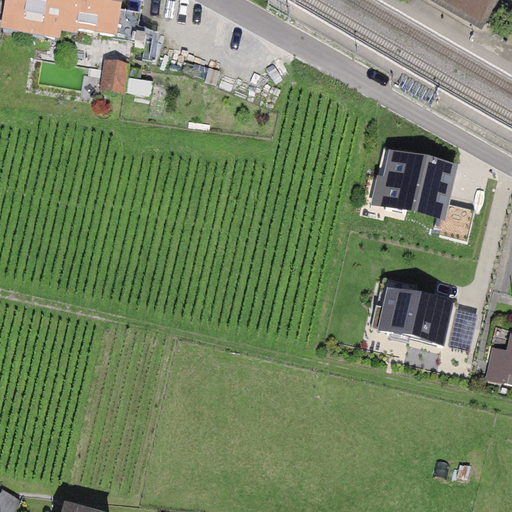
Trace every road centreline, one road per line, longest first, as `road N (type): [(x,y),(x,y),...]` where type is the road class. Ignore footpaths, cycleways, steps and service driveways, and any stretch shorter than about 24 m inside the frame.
road 1 (track): [(0,292),(511,408)]
road 2 (residential): [(511,163),(223,0)]
